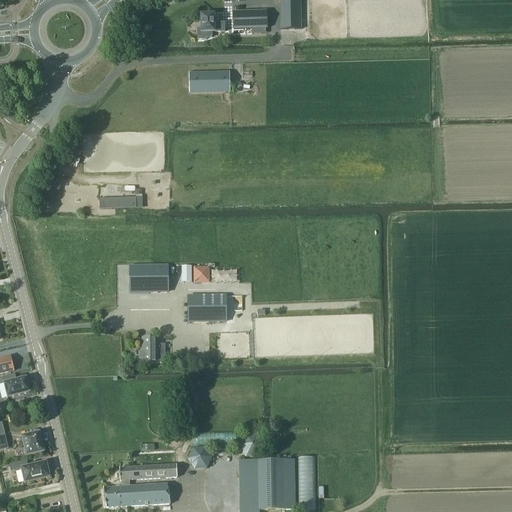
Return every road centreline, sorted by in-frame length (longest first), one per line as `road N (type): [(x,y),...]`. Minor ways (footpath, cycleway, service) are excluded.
road 1 (unclassified): [(74,511),(0,202)]
road 2 (track): [(350,511),(383,492),(511,489)]
